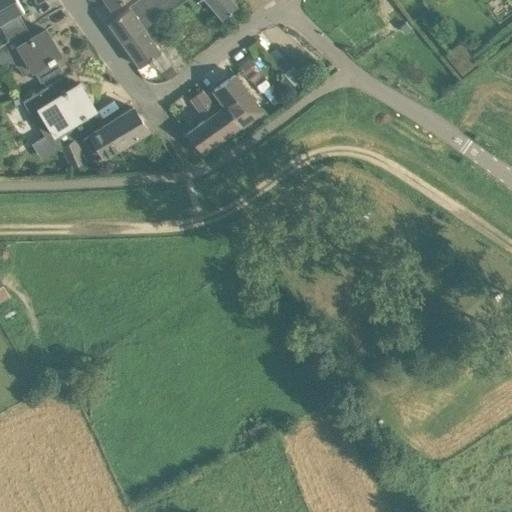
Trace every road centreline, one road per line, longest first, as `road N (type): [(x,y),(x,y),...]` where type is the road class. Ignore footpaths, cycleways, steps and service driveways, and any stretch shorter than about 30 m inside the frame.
road 1 (track): [(0,235),(214,220),(305,164),(342,155),(367,157),(511,246)]
road 2 (unclassified): [(0,187),(198,173),(349,70)]
road 3 (track): [(392,511),(230,210)]
road 4 (tertiary): [(511,179),(349,70)]
road 5 (tertiary): [(151,102),(279,2)]
road 6 (tertiary): [(151,102),(76,0)]
